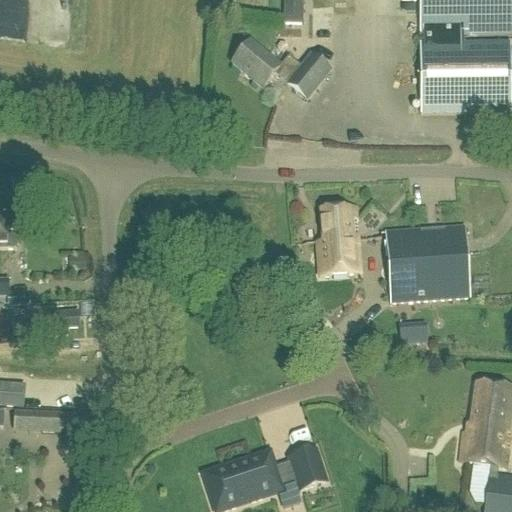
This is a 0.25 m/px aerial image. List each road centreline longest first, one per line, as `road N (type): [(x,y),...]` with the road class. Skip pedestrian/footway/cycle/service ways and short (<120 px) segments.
road 1 (unclassified): [(511,177),(250,177),(106,160)]
road 2 (residential): [(116,454),(106,160)]
road 3 (residential): [(320,386),(116,454)]
